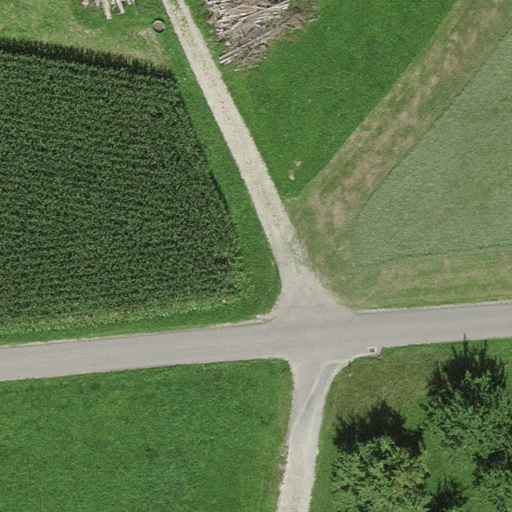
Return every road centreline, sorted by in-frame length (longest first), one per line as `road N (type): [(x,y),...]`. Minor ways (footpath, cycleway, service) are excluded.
road 1 (track): [(295,511),(317,333),(185,0)]
road 2 (unclassified): [(511,320),(0,361)]
